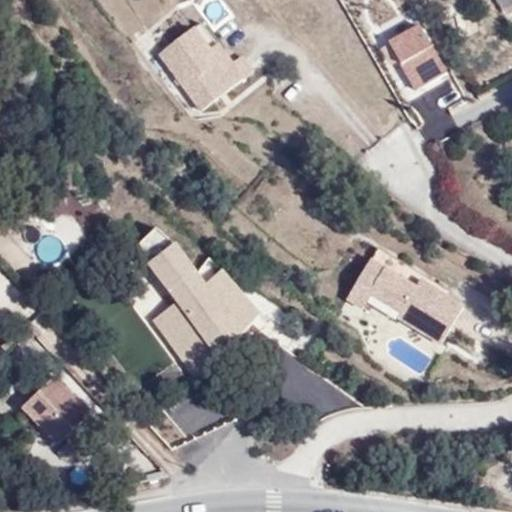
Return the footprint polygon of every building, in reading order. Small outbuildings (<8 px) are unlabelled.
[(414,89),(447,72),(420,19),(387,36),(414,89)] [(198,42),(214,63),(222,57),(206,36),(198,42)] [(164,68),(207,124),(258,85),(246,69),(236,76),(222,57),(214,63),(198,42),(164,68)] [(88,215),(86,191),(74,192),(76,217),(88,215)] [(158,221),(139,239),(150,251),(169,233),(158,221)] [(146,273),(161,291),(185,319),(231,375),(254,356),(273,329),(218,286),(209,292),(182,263),(166,250),(146,273)] [(382,272),(436,303),(440,295),(441,296),(444,290),(390,258),(382,272)] [(384,305),(414,322),(411,327),(454,353),(476,316),(441,296),(440,295),(436,303),(382,272),(367,297),(383,306),(384,305)] [(185,319),(161,291),(150,302),(173,329),(185,319)] [(360,309),(376,319),(383,306),(367,297),(360,309)] [(61,366),(20,404),(57,445),(98,407),(61,366)]
